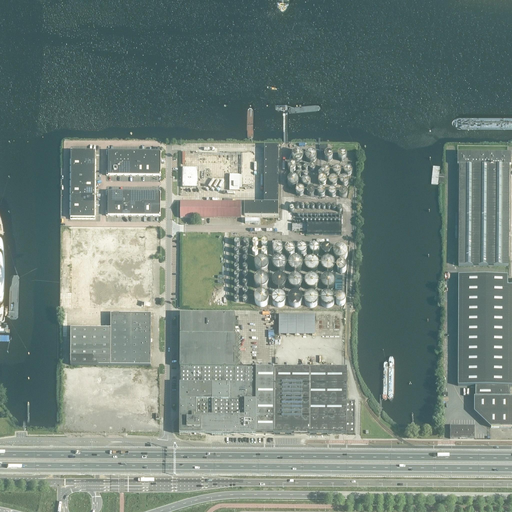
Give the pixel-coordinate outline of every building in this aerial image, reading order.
[(278,216),(279,146),(264,146),(264,203),(244,202),(244,216),(278,216)] [(115,164),(115,152),(112,152),(107,151),(107,164),(115,164)] [(303,158),(303,157),(303,155),(302,154),(301,153),(301,152),(300,152),(298,152),(297,151),(296,152),(295,152),(294,153),(293,154),(292,155),(292,156),(292,157),(292,159),(293,161),(294,161),(295,162),(297,163),(298,163),(299,163),(301,162),(301,161),(302,160),(303,159),(303,158)] [(161,160),(161,152),(159,152),(155,152),(151,152),(151,164),(161,164),(160,164),(160,160),(161,160)] [(317,157),(316,156),(316,155),(315,154),(314,153),(313,152),(312,152),(311,152),(310,152),(309,152),(308,153),(307,154),(306,155),(306,156),(305,157),(305,158),(306,159),(306,161),(307,161),(308,162),(309,163),(310,163),(311,163),(313,163),(314,162),(315,162),(316,161),(316,159),(317,158),(317,157)] [(345,155),(344,154),(343,153),(341,154),(339,154),(339,155),(338,156),(338,157),(338,158),(338,159),(338,160),(339,160),(339,161),(340,162),(341,162),(342,162),(343,162),(344,161),(345,161),(346,160),(346,159),(346,158),(346,157),(346,156),(346,155),(345,155)] [(508,267),(509,167),(509,166),(511,166),(511,154),(457,153),(457,166),(458,166),(459,166),(458,266),(508,267)] [(331,155),(331,154),(330,154),(328,154),(327,154),(326,154),(325,155),(325,156),(324,156),(324,157),(324,158),(324,159),(325,160),(325,161),(326,161),(327,162),(328,162),(329,162),(330,162),(331,162),(332,161),(333,160),(333,159),(333,158),(333,157),(333,156),(332,156),(331,155)] [(295,164),(294,163),(292,163),(291,163),(290,164),(289,164),(288,165),(288,166),(287,167),(288,168),(288,169),(288,170),(290,171),(291,172),(292,172),(293,172),(294,171),(295,171),(296,170),(296,169),(296,168),(296,167),(296,166),(295,165),(295,164)] [(115,176),(115,164),(107,164),(106,176),(111,176),(115,176)] [(161,176),(161,168),(160,168),(160,165),(161,165),(161,164),(151,164),(151,176),(155,176),(158,176),(161,176)] [(198,178),(198,168),(182,168),(182,187),(197,187),(197,178),(198,178)] [(328,169),(327,169),(326,168),(325,168),(324,168),(323,169),(322,170),(322,171),(321,171),(321,172),(321,173),(322,174),(322,175),(323,176),(324,176),(325,176),(326,176),(327,176),(328,176),(328,175),(329,175),(329,174),(329,173),(329,172),(329,171),(329,170),(328,169)] [(340,170),(339,169),(338,168),(337,168),(336,168),(335,168),(334,169),(333,170),(333,171),(333,172),(333,173),(333,174),(334,175),(335,176),(336,176),(337,176),(338,176),(339,176),(340,175),(340,174),(341,173),(341,172),(341,171),(340,170)] [(351,170),(350,169),(349,168),(348,168),(347,168),(346,168),(345,169),(344,169),(344,170),(343,171),(343,172),(343,173),(344,174),(344,175),(345,176),(346,176),(348,176),(349,176),(351,175),(351,174),(352,173),(352,172),(352,171),(351,170)] [(239,188),(239,175),(230,175),(229,188),(239,188)] [(298,184),(299,182),(298,181),(298,180),(297,179),(296,178),(295,177),(294,177),(293,177),(292,177),(290,177),(289,178),(288,179),(288,180),(287,181),(287,182),(287,184),(288,185),(289,186),(290,187),(290,188),(292,188),(293,188),(294,188),(295,188),(296,187),(297,187),(298,186),(298,184)] [(326,179),(325,178),(324,178),(323,178),(322,178),(321,178),(320,178),(319,179),(319,180),(318,180),(318,181),(318,182),(318,183),(319,184),(319,185),(320,185),(321,186),(322,186),(323,186),(324,186),(325,185),(326,184),(326,183),(327,183),(327,182),(327,181),(326,180),(326,179)] [(337,180),(336,179),(335,178),(333,178),(332,178),(331,178),(330,179),(330,180),(329,180),(329,181),(329,182),(329,183),(329,184),(330,185),(331,186),(332,186),(333,186),(334,186),(335,186),(336,185),(337,184),(337,183),(337,182),(337,180)] [(348,181),(347,180),(346,179),(345,178),(343,178),(342,178),(342,179),(341,180),(340,181),(340,182),(340,183),(340,184),(341,185),(342,186),(343,186),(344,186),(345,186),(346,186),(347,185),(348,184),(348,183),(348,182),(348,181)] [(310,182),(309,181),(308,180),(307,179),(306,179),(305,179),(304,179),(304,180),(303,180),(302,181),(302,182),(302,183),(302,184),(302,185),(302,186),(303,186),(304,187),(305,187),(306,187),(307,187),(308,187),(309,186),(310,185),(310,184),(310,183),(310,182)] [(325,193),(325,192),(324,190),(322,189),(321,189),(320,189),(319,189),(318,190),(317,191),(317,192),(317,193),(317,194),(317,195),(318,196),(319,197),(320,197),(321,197),(322,197),(323,197),(324,196),(325,195),(325,194),(325,193)] [(336,194),(336,192),(336,191),(335,190),(334,189),(333,189),(331,189),(330,190),(329,190),(329,191),(328,192),(328,193),(328,194),(328,195),(329,196),(330,197),(331,197),(331,198),(332,198),(333,197),(334,197),(335,197),(335,196),(336,195),(336,194)] [(347,191),(345,190),(344,190),(343,190),(341,190),(340,191),(340,192),(339,193),(339,194),(339,195),(339,196),(340,197),(341,197),(342,198),(343,198),(344,198),(345,198),(345,197),(346,197),(347,196),(347,195),(347,194),(347,193),(347,192),(347,191)] [(115,204),(115,192),(111,192),(106,192),(106,204),(115,204)] [(160,201),(161,192),(158,192),(158,193),(154,193),(154,192),(151,192),(151,193),(151,204),(160,204),(160,201)] [(218,218),(218,202),(180,202),(180,218),(218,218)] [(241,218),(241,202),(218,202),(218,218),(241,218)] [(115,216),(115,204),(106,204),(106,216),(111,216),(115,216)] [(82,220),(83,211),(71,211),(71,215),(70,215),(70,220),(82,220)] [(95,220),(95,215),(94,215),(94,211),(83,211),(82,220),(95,220)] [(341,235),(341,225),(292,224),(292,231),(307,231),(307,235),(341,235)] [(145,245),(145,228),(145,227),(71,227),(70,255),(76,255),(77,245),(145,245)] [(144,258),(145,245),(77,245),(76,255),(70,255),(70,257),(96,257),(96,258),(144,258)] [(277,247),(276,247),(275,248),(274,249),(273,250),(273,251),(273,252),(273,253),(273,254),(274,255),(275,256),(276,257),(277,257),(278,257),(279,257),(280,257),(281,256),(282,255),(282,254),(283,253),(283,252),(283,251),(282,250),(281,248),(280,248),(278,247),(277,247)] [(303,247),(301,247),(299,248),(298,249),(297,250),(297,251),(297,253),(297,254),(298,255),(299,256),(300,256),(300,257),(301,257),(303,257),(304,257),(305,256),(306,255),(307,254),(307,253),(307,252),(307,250),(306,250),(306,249),(305,248),(304,248),(303,247)] [(317,248),(316,247),(315,247),(313,247),(312,247),(312,248),(310,249),(310,250),(309,251),(309,253),(310,254),(311,255),(312,256),(313,257),(314,257),(315,257),(316,257),(317,256),(318,256),(319,255),(319,253),(320,253),(320,252),(319,250),(318,249),(317,248)] [(331,254),(331,253),(331,252),(331,250),(330,249),(329,249),(328,248),(327,247),(326,247),(325,248),(324,248),(323,249),(322,249),(322,250),(321,252),(321,253),(321,254),(322,255),(322,256),(323,256),(325,257),(326,257),(327,257),(329,257),(329,256),(330,255),(331,254)] [(294,250),(293,249),(293,248),(292,248),(290,248),(289,248),(288,248),(287,249),(286,250),(285,251),(285,252),(285,254),(286,255),(287,256),(288,257),(289,257),(290,257),(291,257),(292,257),(293,256),(294,255),(294,254),(295,253),(295,252),(295,251),(294,250)] [(347,256),(348,255),(347,253),(347,252),(346,250),(344,249),(343,248),(342,248),(340,248),(338,248),(336,250),(335,251),(334,253),(333,254),(334,257),(334,259),(336,260),(337,261),(338,262),(339,262),(341,262),(342,262),(343,261),(345,261),(346,260),(347,259),(347,256)] [(151,307),(151,258),(144,258),(96,258),(95,306),(151,307)] [(303,269),(303,268),(303,266),(303,264),(302,262),(302,261),(300,260),(299,259),(298,259),(296,258),(294,259),(293,259),(292,260),(290,261),(289,263),(289,265),(289,267),(289,268),(290,270),(290,271),(291,272),(292,272),(294,273),(295,273),(297,273),(299,273),(300,272),(301,271),(303,269)] [(269,266),(269,265),(268,263),(267,261),(266,260),(265,260),(263,259),(261,259),(260,259),(259,259),(258,260),(257,261),(256,262),(255,263),(254,265),(254,267),(255,268),(256,270),(256,271),(258,272),(259,273),(260,273),(263,273),(265,273),(266,272),(267,271),(268,269),(269,268),(269,266)] [(286,268),(286,267),(286,265),(286,264),(286,263),(284,261),(283,260),(282,259),(280,259),(279,259),(277,259),(276,260),(274,261),(273,262),(272,265),(272,266),(272,267),(273,269),(273,270),(275,272),(276,273),(278,273),(280,273),(282,273),(283,272),(284,271),(285,270),(286,268)] [(319,268),(319,266),(319,265),(318,264),(318,263),(317,262),(316,261),(314,260),(313,259),(311,259),(310,260),(309,260),(308,261),(307,262),(306,263),(305,264),(305,266),(305,268),(305,269),(306,271),(307,272),(308,272),(309,273),(311,274),(313,273),(316,272),(317,272),(317,271),(318,269),(319,268)] [(335,268),(335,266),(335,264),(334,263),(333,262),(332,261),(330,260),(329,260),(328,259),(325,260),(323,261),(322,263),(321,264),(321,266),(321,268),(321,269),(322,271),(323,272),(324,273),(326,273),(327,274),(329,274),(331,273),(332,272),(334,271),(335,269),(335,268)] [(346,267),(345,266),(344,265),(343,264),(342,264),(340,264),(338,265),(338,266),(337,266),(337,267),(336,269),(337,270),(337,271),(338,272),(339,273),(340,274),(341,274),(342,274),(344,273),(345,272),(346,271),(346,270),(346,268),(346,267)] [(71,292),(81,292),(82,274),(72,273),(71,292)] [(268,285),(268,283),(268,282),(268,280),(266,278),(265,277),(263,276),(261,276),(260,276),(258,277),(257,278),(255,279),(255,280),(254,282),(254,284),(255,287),(256,288),(257,289),(259,290),(261,290),(263,290),(264,289),(266,289),(267,287),(268,286),(268,285)] [(285,287),(286,285),(286,284),(286,282),(285,280),(284,278),(282,277),(280,276),(278,276),(276,277),(275,277),(273,279),(272,281),(272,282),(272,283),(272,285),(272,286),(273,287),(274,288),(275,290),(276,290),(278,290),(279,291),(281,290),(282,290),(283,289),(284,288),(285,287)] [(302,285),(303,283),(302,282),(302,280),(300,278),(299,277),(297,277),(295,276),(293,277),(292,277),(290,279),(289,280),(289,281),(288,282),(288,284),(289,287),(290,288),(291,289),(292,290),(294,291),(297,291),(298,290),(300,290),(301,289),(302,287),(302,285)] [(511,386),(511,286),(507,286),(507,276),(476,276),(458,276),(458,386),(475,386),(475,397),(474,397),(474,412),(490,428),(511,428),(511,424),(511,397),(510,397),(510,386),(511,386)] [(319,284),(319,282),(318,281),(317,279),(316,278),(315,278),(313,277),(312,277),(311,277),(308,277),(307,279),(305,280),(305,282),(304,284),(305,285),(305,287),(306,288),(307,290),(309,291),(311,291),(312,291),(314,291),(316,290),(317,288),(318,287),(318,286),(319,284)] [(335,285),(335,284),(334,282),(334,280),(333,279),(332,278),(331,277),(328,277),(326,277),(325,277),(324,278),(322,280),(322,281),(321,283),(321,284),(321,285),(322,287),(322,288),(323,289),(324,290),(326,290),(328,291),(330,290),(331,290),(333,289),(334,287),(335,285)] [(268,303),(269,301),(269,299),(268,298),(268,297),(267,296),(266,295),(265,294),(264,293),(262,293),(260,293),(259,294),(257,294),(257,295),(255,297),(255,298),(254,300),(254,301),(255,303),(255,304),(257,306),(258,307),(259,307),(261,308),(263,307),(265,307),(267,305),(268,304),(268,303)] [(286,300),(286,299),(285,296),(284,295),(282,294),(281,294),(278,294),(277,294),(276,294),(274,296),(273,297),(272,298),(272,299),(272,300),(272,302),(272,303),(273,305),(273,306),(275,307),(276,307),(278,308),(280,308),(282,308),(284,306),(285,305),(286,303),(286,301),(286,300)] [(302,303),(302,301),(302,300),(302,298),(301,296),(300,295),(298,294),(296,294),(294,294),(293,294),(292,295),(290,296),(289,298),(288,299),(288,301),(288,302),(289,304),(290,306),(291,307),(292,307),(294,308),(295,308),(297,308),(299,307),(300,306),(301,305),(302,304),(302,303)] [(319,301),(319,300),(318,298),(318,297),(317,296),(316,295),(314,294),(313,294),(312,294),(310,294),(308,295),(306,296),(305,297),(305,298),(304,300),(304,301),(305,302),(305,304),(306,306),(307,307),(309,308),(311,308),(313,308),(314,308),(316,307),(317,306),(318,305),(318,303),(319,301)] [(334,304),(334,302),(335,300),(334,299),(334,298),(333,297),(332,296),(331,295),(329,294),(328,294),(326,294),(325,295),(324,295),(323,296),(321,298),(321,300),(321,302),(321,303),(321,304),(322,305),(324,307),(326,308),(327,308),(328,308),(330,308),(331,307),(332,307),(333,306),(334,304)] [(345,301),(345,300),(344,298),(342,297),(341,297),(340,297),(338,297),(337,298),(336,300),(336,301),(336,302),(336,303),(337,304),(337,305),(338,306),(339,306),(340,306),(341,306),(343,306),(344,305),(345,303),(345,302),(345,301)] [(151,366),(151,315),(148,315),(111,314),(111,324),(110,324),(108,326),(105,324),(102,326),(100,324),(97,327),(99,329),(71,329),(70,366),(110,366),(151,366)] [(346,402),(346,369),(234,369),(235,315),(180,315),(180,368),(180,401),(180,419),(179,435),(204,435),(226,436),(256,436),(256,434),(273,434),(273,435),(274,435),(274,434),(282,434),(282,435),(283,435),(283,434),(291,434),(291,435),(292,435),(292,434),(300,434),(300,435),(301,435),(301,434),(309,434),(309,435),(310,435),(310,434),(318,434),(318,435),(319,435),(319,434),(327,434),(327,435),(328,435),(328,434),(336,434),(336,435),(337,435),(337,434),(345,434),(345,435),(346,435),(346,434),(354,434),(354,402),(346,402)] [(315,335),(316,316),(280,315),(280,335),(315,335)] [(474,439),(474,426),(450,426),(450,439),(474,439)]
